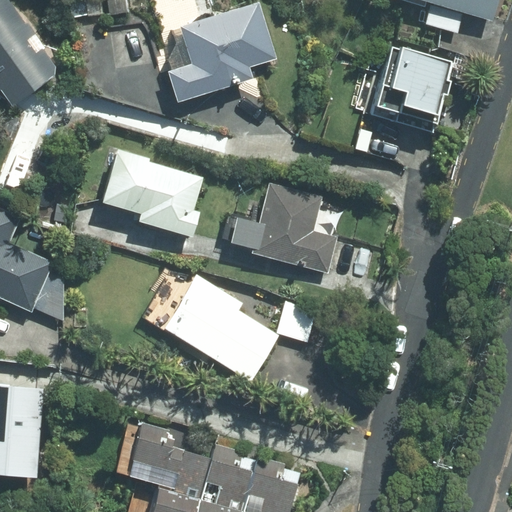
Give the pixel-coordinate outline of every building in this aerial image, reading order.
[(0,0),(0,92),(11,108),(59,73),(5,0),(0,0)] [(496,0),(419,0),(433,4),(428,24),(456,32),(462,13),(490,21),(496,0)] [(168,74),(177,103),(252,80),(248,68),(275,59),(258,3),(180,27),(192,67),(168,74)] [(452,61),(390,43),(369,114),(431,132),(452,61)] [(136,219),(190,235),(197,211),(191,209),(201,177),(114,151),(99,200),(138,212),(136,219)] [(226,246),(326,273),(336,237),(311,230),(319,197),(268,184),(258,222),(234,215),(226,246)] [(0,295),(29,308),(50,262),(6,242),(18,216),(0,207),(0,295)] [(194,274),(162,326),(248,380),(277,335),(237,310),(241,303),(194,274)] [(0,473),(34,476),(42,388),(0,384),(0,473)] [(194,511),(210,458),(163,446),(168,430),(139,422),(124,475),(156,483),(147,511),(194,511)] [(194,511),(240,511),(255,460),(240,456),(241,452),(214,444),(210,458),(194,511)] [(255,460),(240,511),(286,511),(298,473),(280,467),(281,463),(256,456),(255,460)]
